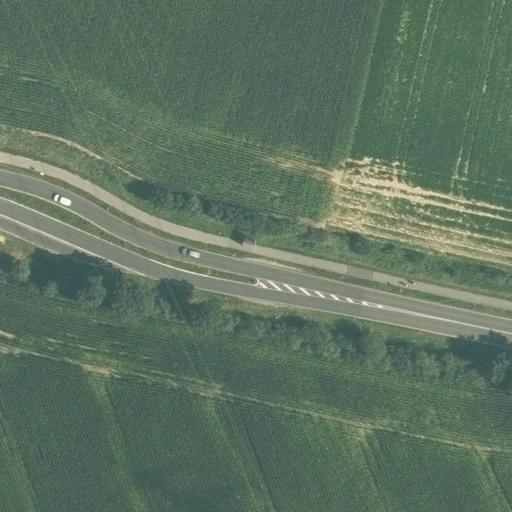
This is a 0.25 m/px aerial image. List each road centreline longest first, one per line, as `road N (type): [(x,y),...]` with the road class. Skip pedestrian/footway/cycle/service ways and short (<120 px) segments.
road 1 (secondary): [(355,303),(152,244),(0,180)]
road 2 (secondary): [(0,209),(176,278),(355,303)]
road 3 (secondary): [(355,303),(511,341)]
